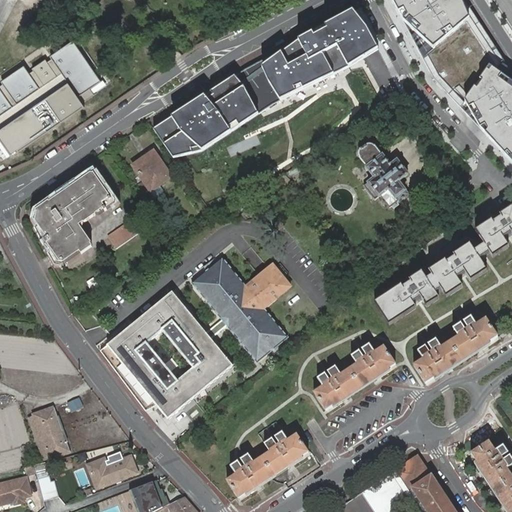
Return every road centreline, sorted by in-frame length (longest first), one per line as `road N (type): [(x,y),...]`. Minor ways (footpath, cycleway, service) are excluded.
road 1 (residential): [(1,199),(60,322),(216,511)]
road 2 (residential): [(1,199),(186,75),(317,0)]
road 3 (residential): [(511,181),(496,174),(414,85),(370,0)]
road 4 (residential): [(421,423),(284,511)]
road 5 (residential): [(511,183),(382,282)]
